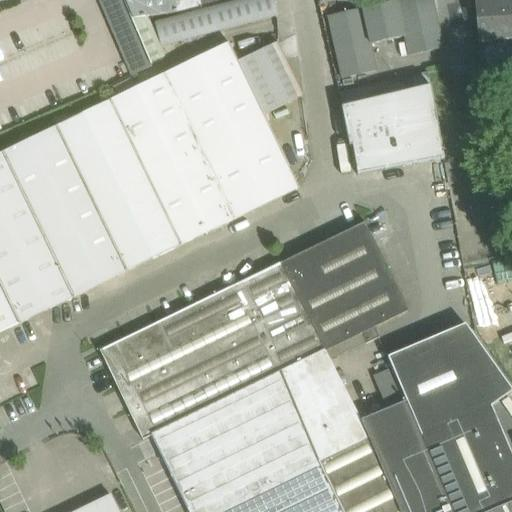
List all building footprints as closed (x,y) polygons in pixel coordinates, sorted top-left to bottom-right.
[(151,63),(135,25),(132,18),(123,0),(98,0),(131,74),(152,65),(151,63)] [(124,0),(132,18),(177,11),(175,0),(124,0)] [(160,47),(278,16),(273,0),(242,0),(154,22),(160,47)] [(199,0),(175,0),(177,11),(201,7),(199,0)] [(432,0),(405,0),(328,17),(342,79),(376,71),(370,44),(404,37),(408,56),(443,48),(432,0)] [(511,0),(493,0),(476,1),(479,42),(481,42),(480,39),(491,38),(491,41),(511,39),(511,0)] [(165,58),(160,47),(148,19),(135,25),(151,63),(165,58)] [(171,71),(164,74),(235,220),(241,217),(299,189),(264,115),(238,62),(229,43),(171,71)] [(277,43),(238,62),(264,115),(302,96),(277,43)] [(436,118),(428,73),(339,89),(349,147),(352,146),(357,175),(444,160),(436,118)] [(164,74),(110,101),(144,173),(180,246),(235,220),(164,74)] [(127,272),(180,246),(144,173),(110,101),(56,127),(127,272)] [(73,298),(127,272),(56,127),(3,153),(73,298)] [(3,153),(0,154),(0,284),(19,324),(73,298),(3,153)] [(326,354),(376,331),(375,327),(408,311),(365,223),(324,243),(282,264),(325,351),(326,354)] [(190,308),(234,396),(281,373),(325,351),(282,264),(208,299),(190,308)] [(0,333),(19,324),(0,284),(0,333)] [(148,438),(148,439),(153,436),(152,435),(234,396),(190,308),(189,308),(185,310),(158,323),(154,325),(126,338),(123,340),(99,351),(101,355),(106,364),(108,368),(117,387),(119,390),(128,409),(129,413),(137,428),(143,441),(148,438)] [(511,390),(465,325),(452,330),(429,340),(388,357),(387,358),(405,402),(452,511),(511,511),(511,456),(491,407),(511,392),(511,390)] [(452,511),(405,402),(361,421),(326,354),(325,351),(281,373),(319,464),(341,511),(452,511)] [(153,436),(148,439),(149,440),(153,439),(160,453),(188,511),(219,511),(319,464),(281,373),(234,396),(152,435),(153,436)] [(341,511),(319,464),(219,511),(341,511)] [(75,511),(118,511),(110,495),(75,511)]
